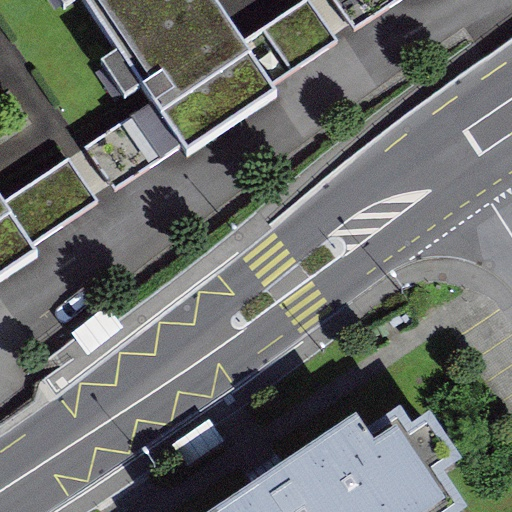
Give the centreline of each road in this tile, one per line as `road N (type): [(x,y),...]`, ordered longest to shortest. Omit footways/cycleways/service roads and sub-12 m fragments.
road 1 (secondary): [(0,491),(457,162)]
road 2 (residential): [(0,316),(455,0)]
